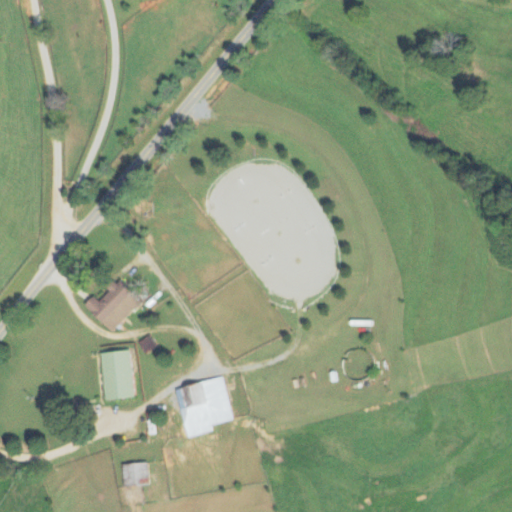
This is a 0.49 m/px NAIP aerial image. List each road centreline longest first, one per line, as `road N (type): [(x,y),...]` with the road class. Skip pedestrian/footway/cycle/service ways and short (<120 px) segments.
road 1 (residential): [(0,325),(270,0)]
road 2 (residential): [(55,250),(54,133),(19,0)]
